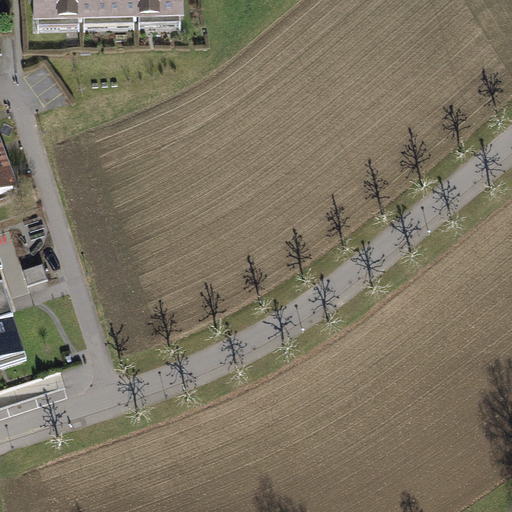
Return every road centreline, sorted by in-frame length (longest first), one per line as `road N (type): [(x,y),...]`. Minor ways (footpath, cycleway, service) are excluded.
road 1 (residential): [(511,142),(262,338),(108,402)]
road 2 (residential): [(12,83),(108,402)]
